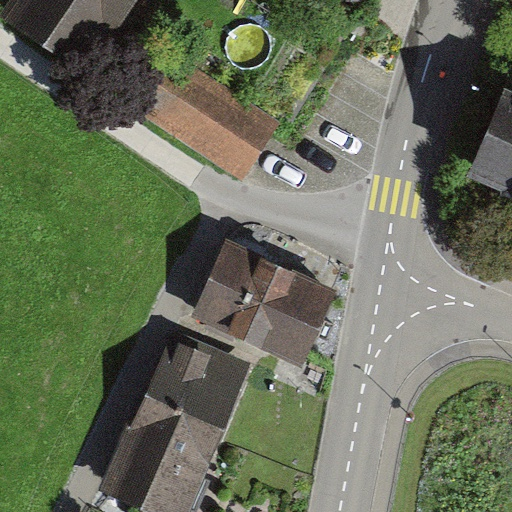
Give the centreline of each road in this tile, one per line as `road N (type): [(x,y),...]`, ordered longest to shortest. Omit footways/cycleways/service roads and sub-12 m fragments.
road 1 (residential): [(67,511),(232,202)]
road 2 (residential): [(0,46),(232,202)]
road 3 (residential): [(453,0),(426,68),(389,235)]
road 4 (residential): [(398,298),(367,375),(340,511)]
road 5 (residential): [(232,202),(389,235)]
